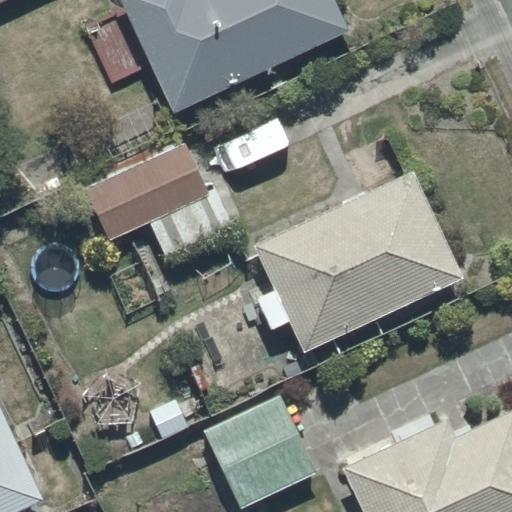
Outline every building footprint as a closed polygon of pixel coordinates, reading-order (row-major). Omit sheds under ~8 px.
[(122,0),(169,106),(345,29),(331,0),(122,0)] [(183,140),(87,183),(111,235),(150,217),(165,252),(231,223),(214,186),(205,190),(183,140)] [(411,165),(252,240),(273,284),(253,294),(269,328),(290,318),(303,345),(460,270),(411,165)] [(279,392),(203,427),(239,505),(315,470),(279,392)] [(0,511),(4,511),(42,495),(0,404),(0,511)] [(364,511),(511,511),(511,408),(454,435),(445,416),(342,463),(364,511)]
